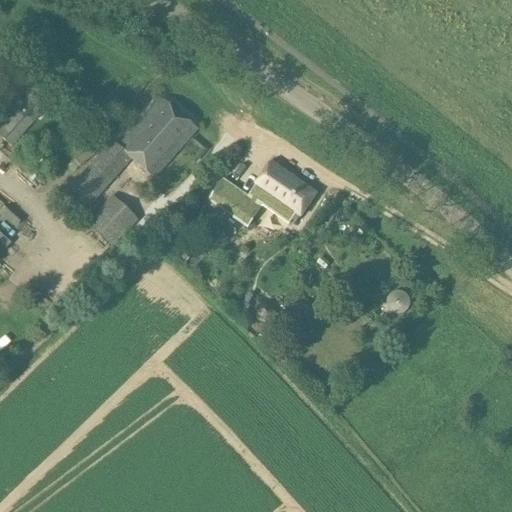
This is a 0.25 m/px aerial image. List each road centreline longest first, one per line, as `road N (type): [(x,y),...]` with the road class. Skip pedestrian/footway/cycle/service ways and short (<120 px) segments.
road 1 (unclassified): [(511,271),(442,208),(163,0)]
road 2 (track): [(511,287),(474,272),(256,135)]
